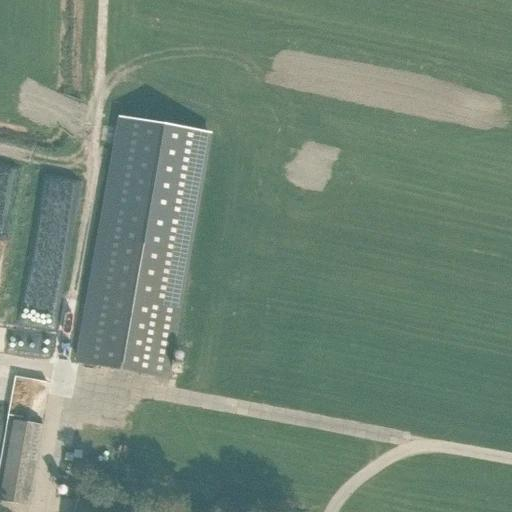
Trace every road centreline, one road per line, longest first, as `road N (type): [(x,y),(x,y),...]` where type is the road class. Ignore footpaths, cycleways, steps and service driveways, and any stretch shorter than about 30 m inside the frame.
road 1 (track): [(0,358),(419,443)]
road 2 (unclassified): [(329,511),(349,484),(399,449),(437,444),(511,457)]
